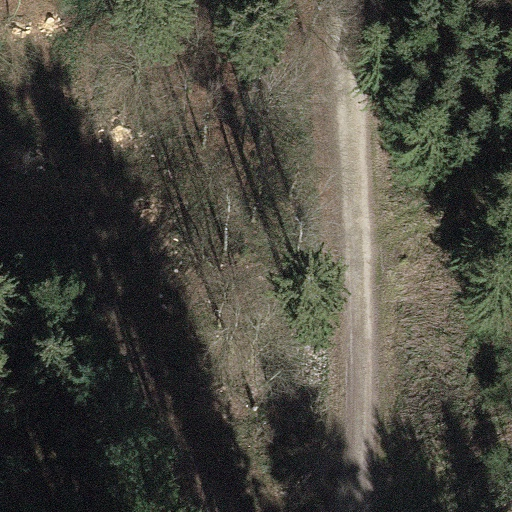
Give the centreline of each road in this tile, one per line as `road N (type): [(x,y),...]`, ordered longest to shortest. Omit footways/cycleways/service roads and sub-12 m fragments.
road 1 (track): [(356,511),(366,230),(354,0)]
road 2 (track): [(236,511),(0,238)]
